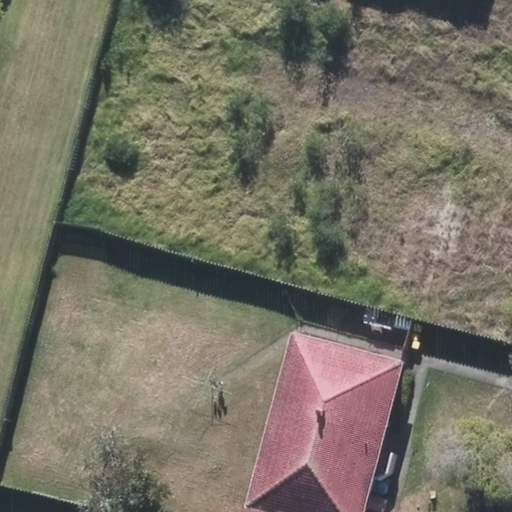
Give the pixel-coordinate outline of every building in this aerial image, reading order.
[(394,0),(310,0),(390,20),(394,0)] [(304,112),(328,29),(294,19),(285,50),(229,33),(213,85),(304,112)] [(463,170),(308,130),(287,211),(324,220),(307,283),(426,314),(463,170)] [(215,295),(156,282),(145,334),(204,346),(215,295)] [(367,511),(405,373),(292,343),(246,511),(367,511)]
